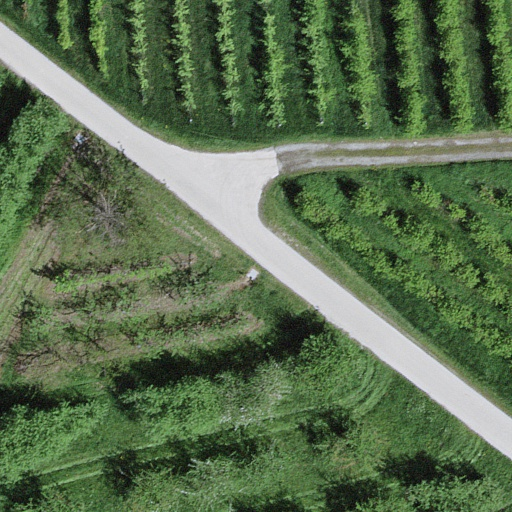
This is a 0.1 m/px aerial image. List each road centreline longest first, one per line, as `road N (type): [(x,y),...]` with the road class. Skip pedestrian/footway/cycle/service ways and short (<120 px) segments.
road 1 (track): [(511,445),(0,39)]
road 2 (track): [(178,174),(511,144)]
